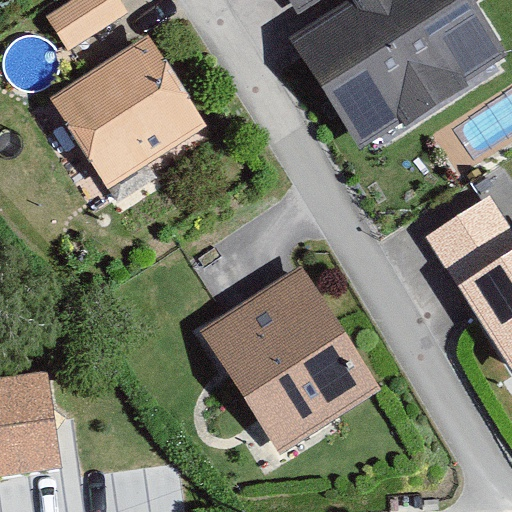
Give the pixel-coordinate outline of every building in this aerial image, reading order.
[(130,0),(74,0),(54,13),(77,48),(136,9),(130,0)] [(300,0),(309,14),(294,24),(363,139),(509,51),(478,0),(300,0)] [(155,27),(57,89),(118,185),(216,123),(155,27)] [(511,218),(496,193),(435,231),(511,354),(511,218)] [(316,259),(210,324),(286,446),(391,381),(316,259)] [(55,362),(0,369),(0,473),(68,464),(55,362)]
